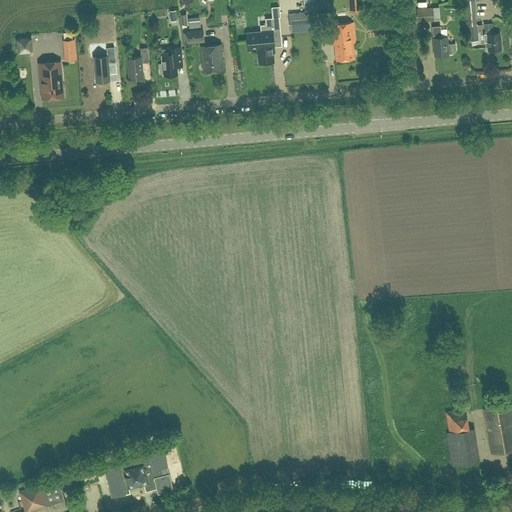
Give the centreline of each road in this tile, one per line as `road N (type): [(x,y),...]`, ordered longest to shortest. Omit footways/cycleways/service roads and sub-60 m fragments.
road 1 (secondary): [(0,160),(379,127)]
road 2 (unclassified): [(0,124),(376,91)]
road 3 (tertiary): [(231,511),(272,504),(511,510)]
road 4 (unclassified): [(376,91),(511,78)]
road 5 (secondary): [(379,127),(511,115)]
